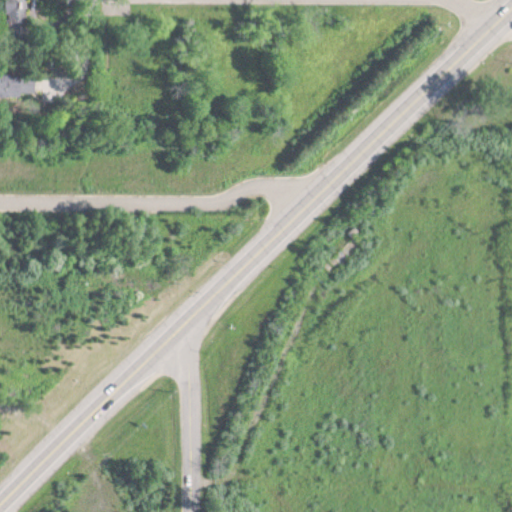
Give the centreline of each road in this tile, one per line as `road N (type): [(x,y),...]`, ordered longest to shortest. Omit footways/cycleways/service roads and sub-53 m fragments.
road 1 (secondary): [(511,11),(0,509)]
road 2 (residential): [(191,511),(191,319)]
